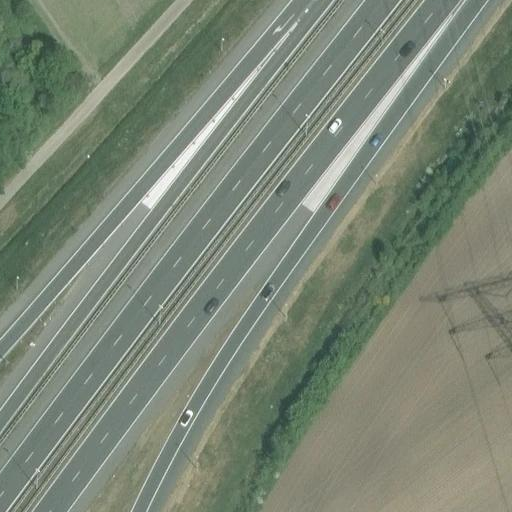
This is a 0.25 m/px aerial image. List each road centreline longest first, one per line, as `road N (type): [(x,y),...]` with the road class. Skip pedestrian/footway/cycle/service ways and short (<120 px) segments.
road 1 (motorway): [(50,511),(442,0)]
road 2 (motorway): [(381,0),(0,496)]
road 3 (motorway): [(142,511),(201,400),(449,39),(465,0)]
road 4 (motorway): [(298,20),(0,418)]
road 5 (motorway): [(298,20),(186,132),(0,349)]
road 6 (unclassified): [(0,205),(185,0)]
